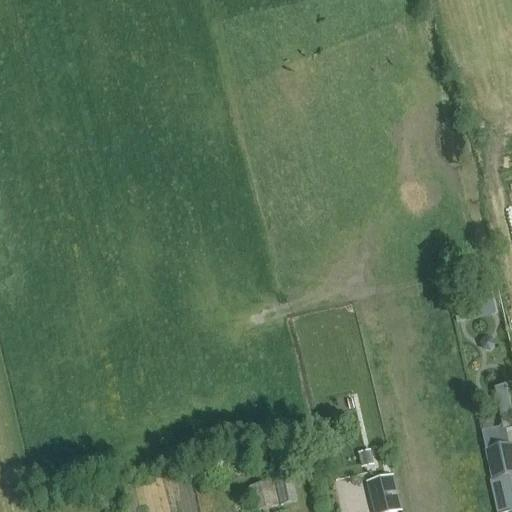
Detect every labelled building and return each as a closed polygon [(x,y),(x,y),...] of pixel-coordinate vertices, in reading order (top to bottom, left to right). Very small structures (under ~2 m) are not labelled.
[(471,296),(477,318),(495,314),(490,292),(471,296)] [(511,479),(511,447),(486,453),(493,483),(511,479)] [(372,511),(401,511),(393,477),(366,484),(372,511)] [(259,511),(297,504),(292,479),(249,489),(253,511),(259,511)] [(511,511),(511,501),(495,506),(496,511),(511,511)]
